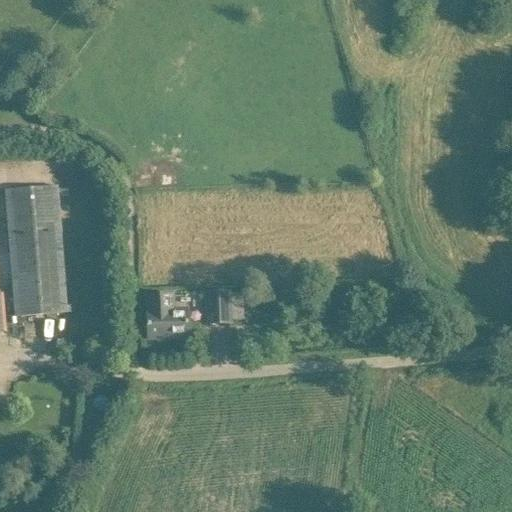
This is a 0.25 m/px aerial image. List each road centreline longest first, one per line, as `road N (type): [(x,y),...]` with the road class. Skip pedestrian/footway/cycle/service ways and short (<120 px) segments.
road 1 (unclassified): [(140,375),(467,356),(511,341)]
road 2 (track): [(0,131),(78,140),(120,175),(133,367),(140,375)]
road 3 (track): [(98,0),(26,89),(9,131)]
road 4 (unknown): [(9,354),(133,367)]
